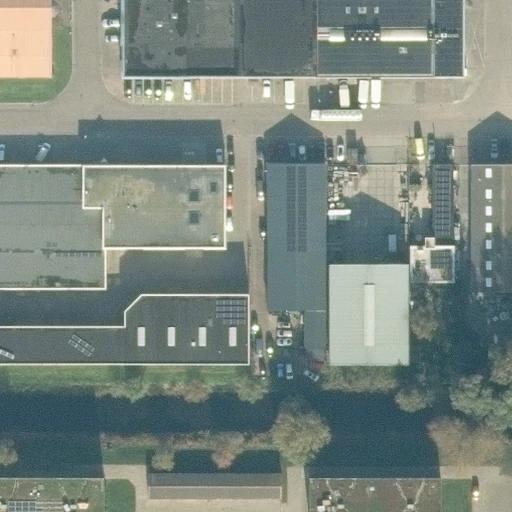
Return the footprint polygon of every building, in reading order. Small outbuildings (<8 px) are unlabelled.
[(0,0),(0,77),(52,78),(52,35),(52,27),(49,17),(49,1),(49,0),(0,0)] [(123,0),(123,5),(121,5),(119,7),(118,10),(119,12),(121,14),(123,15),(123,46),(124,46),(124,77),(463,77),(462,0),(123,0)] [(511,164),(509,165),(472,165),(472,293),(511,293),(511,164)] [(326,348),(325,166),(325,165),(268,165),(268,186),(268,311),(306,311),(306,348),(326,348)] [(452,247),(453,165),(433,165),(433,247),(411,247),(411,282),(453,282),(453,247),(452,247)] [(0,207),(45,207),(45,167),(0,167),(0,207)] [(45,248),(106,248),(105,167),(45,167),(45,207),(45,248)] [(106,248),(165,248),(165,167),(105,167),(106,248)] [(165,248),(225,248),(225,167),(165,167),(165,248)] [(0,247),(45,248),(45,207),(0,207),(0,247)] [(0,287),(45,288),(45,248),(0,247),(0,287)] [(106,288),(106,248),(45,248),(45,288),(106,288)] [(409,265),(330,265),(330,366),(409,366),(409,265)] [(0,364),(15,365),(14,327),(0,326),(0,364)] [(43,365),(42,327),(14,327),(15,365),(43,365)] [(70,365),(70,327),(42,327),(43,365),(70,365)] [(99,365),(99,327),(70,327),(70,365),(99,365)] [(99,365),(126,365),(126,327),(99,327),(99,365)] [(161,474),(149,475),(149,499),(161,499),(161,474)] [(173,475),(161,474),(161,499),(173,499),(173,475)] [(185,475),(173,475),(173,499),(185,499),(185,475)] [(197,475),(185,475),(185,499),(197,499),(197,475)] [(209,475),(197,475),(197,499),(209,499),(209,475)] [(221,475),(209,475),(209,499),(221,499),(221,475)] [(233,475),(221,475),(221,499),(233,499),(233,475)] [(245,475),(233,475),(233,499),(245,499),(245,475)] [(257,475),(245,475),(245,499),(257,499),(257,475)] [(269,475),(257,475),(257,499),(269,499),(269,475)] [(282,475),(269,475),(269,499),(282,499),(282,475)] [(102,484),(0,483),(0,511),(104,511),(104,479),(102,479),(102,484)] [(439,484),(312,484),(312,479),(310,479),(310,511),(441,511),(441,479),(439,479),(439,484)]
